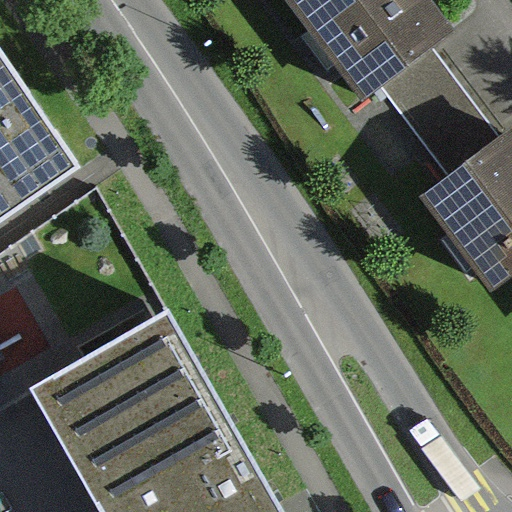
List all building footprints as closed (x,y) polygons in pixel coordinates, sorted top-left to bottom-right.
[(437,0),(298,0),(378,105),(466,38),(437,0)] [(0,79),(0,231),(72,182),(0,79)] [(511,151),(445,206),(511,288),(511,151)] [(0,300),(0,389),(23,379),(16,363),(49,347),(21,290),(0,300)] [(263,511),(169,343),(27,422),(77,511),(263,511)]
